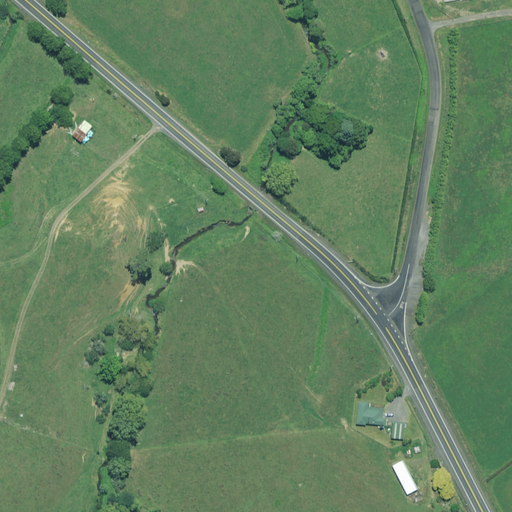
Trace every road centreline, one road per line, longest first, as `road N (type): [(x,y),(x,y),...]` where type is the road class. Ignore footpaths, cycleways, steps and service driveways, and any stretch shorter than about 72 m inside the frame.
road 1 (primary): [(380,320),(305,238),(22,0)]
road 2 (unclassified): [(414,0),(432,68),(430,123),(405,285),(380,320)]
road 3 (primary): [(482,511),(380,320)]
